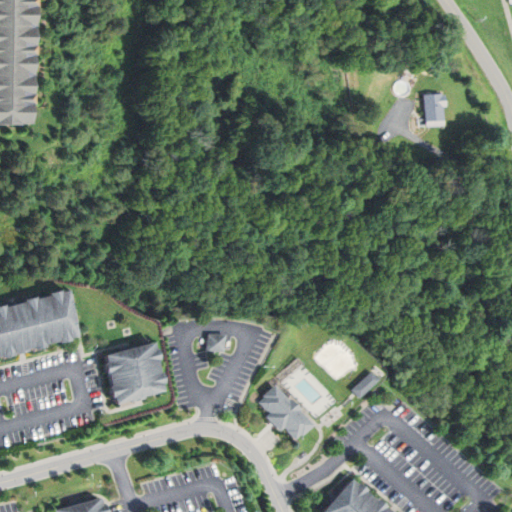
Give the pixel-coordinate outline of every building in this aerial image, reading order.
[(0,0),(26,0),(26,121),(0,121),(0,0)] [(421,95),(424,125),(441,124),(439,105),(443,105),(442,93),(421,95)] [(58,291),(0,307),(0,354),(70,335),(58,291)] [(205,351),(222,351),(222,336),(205,336),(205,351)] [(100,355),(143,343),(157,389),(112,403),(100,355)] [(348,390),(356,396),(372,378),(364,372),(348,390)] [(261,402),(276,387),(310,424),(296,438),(261,402)] [(386,511),(353,482),(324,511),(386,511)] [(104,511),(101,500),(59,511),(104,511)]
